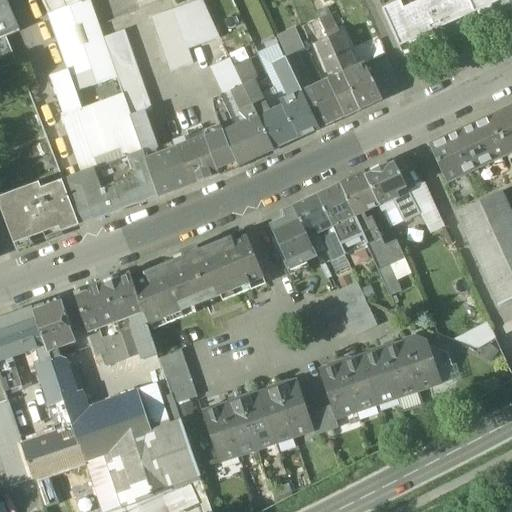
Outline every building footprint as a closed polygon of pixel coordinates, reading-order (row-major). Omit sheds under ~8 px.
[(20,33),(5,0),(0,0),(0,41),(6,39),(20,33)] [(111,27),(148,11),(149,14),(176,2),(178,7),(195,0),(164,0),(109,23),(111,27)] [(467,0),(402,0),(382,10),(404,58),(437,43),(438,47),(447,43),(447,40),(447,38),(479,24),(467,0)] [(511,0),(467,0),(479,24),(511,9),(511,10),(511,0)] [(90,1),(83,4),(48,16),(70,81),(53,88),(64,118),(61,119),(82,176),(144,153),(132,119),(104,40),(90,1)] [(175,12),(189,50),(217,40),(203,2),(175,12)] [(189,50),(175,12),(152,21),(169,65),(192,57),(189,50)] [(367,41),(356,16),(344,21),(354,43),(356,47),(367,41)] [(354,43),(347,27),(338,31),(345,47),(354,43)] [(329,41),(361,111),(382,102),(365,65),(356,69),(354,64),(353,65),(345,47),(338,31),(333,33),(336,38),(329,41)] [(153,112),(125,32),(104,40),(132,119),(146,113),(146,114),(153,112)] [(6,39),(0,41),(0,71),(16,64),(6,39)] [(361,111),(329,41),(317,46),(320,53),(329,76),(334,74),(336,79),(323,85),(340,121),(361,111)] [(243,49),(231,56),(246,85),(258,78),(243,49)] [(294,51),(283,55),(285,61),(286,61),(296,56),(294,51)] [(296,56),(286,61),(294,78),(305,72),(301,62),(297,55),(296,56)] [(319,131),(294,78),(286,61),(285,61),(278,64),(276,59),(271,61),(290,100),(281,104),(283,108),(298,140),(319,131)] [(230,61),(212,68),(225,96),(231,94),(230,93),(243,87),(230,61)] [(294,78),(319,131),(340,121),(323,85),(309,91),(307,87),(311,85),(305,72),(294,78)] [(254,82),(243,87),(249,99),(260,93),(257,87),(254,82)] [(215,118),(220,128),(204,134),(206,140),(217,172),(218,172),(237,164),(239,167),(273,152),(258,119),(249,99),(243,87),(230,93),(231,94),(241,115),(249,124),(237,129),(221,97),(212,101),(215,118)] [(260,93),(249,99),(255,112),(266,107),(260,93)] [(511,106),(489,118),(507,158),(511,155),(511,106)] [(165,113),(178,151),(190,185),(219,175),(218,172),(217,172),(206,140),(187,147),(185,142),(188,141),(189,139),(178,108),(165,113)] [(283,108),(258,119),(273,152),(298,140),(283,108)] [(178,151),(157,158),(155,153),(156,152),(158,150),(146,114),(146,113),(132,119),(144,153),(159,197),(190,185),(178,151)] [(507,158),(489,118),(429,146),(447,186),(507,158)] [(82,176),(63,183),(80,227),(159,197),(144,153),(82,176)] [(420,216),(393,162),(365,175),(380,208),(393,202),(404,224),(420,216)] [(340,186),(368,247),(367,247),(371,256),(386,249),(372,220),(368,222),(364,216),(380,208),(365,175),(340,186)] [(63,182),(0,206),(0,207),(16,250),(61,233),(62,234),(80,227),(63,183),(63,182)] [(368,247),(340,186),(318,197),(345,257),(367,247),(368,247)] [(511,301),(511,218),(501,194),(458,214),(472,245),(473,244),(484,269),(483,269),(500,307),(511,301)] [(345,257),(318,197),(294,208),(294,209),(309,240),(324,233),(326,238),(325,239),(323,243),(332,262),(333,263),(345,257)] [(294,209),(284,213),(287,220),(272,227),(278,240),(277,241),(284,258),(286,257),(292,270),(317,259),(309,240),(294,209)] [(185,263),(133,285),(148,328),(264,280),(247,238),(201,257),(197,247),(181,254),(185,263)] [(386,249),(371,256),(378,273),(390,268),(405,261),(397,243),(386,249)] [(390,268),(378,273),(389,297),(401,293),(390,268)] [(116,323),(132,318),(131,327),(144,362),(146,361),(158,357),(148,328),(133,285),(130,275),(103,285),(116,323)] [(357,284),(336,294),(340,305),(362,295),(357,284)] [(107,353),(99,330),(116,323),(103,285),(75,295),(90,340),(91,340),(97,357),(101,356),(107,353)] [(362,295),(340,305),(345,316),(367,306),(362,295)] [(34,310),(62,395),(70,420),(89,413),(81,392),(77,394),(66,361),(59,358),(56,351),(76,344),(61,300),(34,310)] [(367,306),(345,316),(350,327),(372,317),(367,306)] [(34,310),(12,318),(27,355),(36,352),(41,364),(37,366),(48,399),(62,395),(34,310)] [(372,317),(350,327),(356,338),(377,328),(372,317)] [(22,388),(12,360),(27,355),(12,318),(0,322),(0,379),(5,394),(22,388)] [(489,324),(467,335),(475,351),(497,340),(489,324)] [(137,357),(131,339),(123,342),(124,346),(129,360),(137,357)] [(448,355),(414,341),(403,345),(419,392),(442,385),(437,373),(453,367),(448,355)] [(419,392),(403,345),(382,352),(398,399),(419,392)] [(124,346),(107,353),(101,356),(104,364),(110,366),(129,360),(124,346)] [(181,351),(159,361),(163,372),(186,364),(181,351)] [(398,399),(382,352),(361,359),(377,406),(398,399)] [(158,357),(146,361),(150,370),(154,372),(153,382),(157,393),(168,389),(167,383),(163,372),(159,361),(158,357)] [(361,359),(341,366),(357,413),(377,406),(361,359)] [(186,364),(163,372),(167,383),(189,376),(186,364)] [(341,366),(320,373),(331,407),(335,420),(357,413),(341,366)] [(189,376),(167,383),(168,389),(170,395),(193,387),(189,376)] [(308,415),(297,383),(278,389),(295,438),(314,432),(308,415)] [(193,387),(170,395),(174,406),(197,398),(193,387)] [(278,389),(259,396),(276,445),(295,438),(278,389)] [(139,396),(89,413),(103,456),(118,451),(151,440),(153,439),(139,396)] [(259,396),(241,402),(257,451),(276,445),(259,396)] [(8,402),(0,404),(0,430),(15,425),(8,402)] [(257,451),(241,402),(222,408),(238,457),(257,451)] [(335,420),(331,407),(320,411),(327,434),(339,430),(335,420)] [(222,408),(203,415),(219,464),(238,457),(222,408)] [(320,411),(308,415),(314,432),(316,437),(327,434),(320,411)] [(89,413),(70,420),(85,463),(103,456),(89,413)] [(15,425),(0,430),(0,456),(11,488),(34,480),(24,450),(15,425)] [(153,439),(151,440),(118,451),(136,504),(200,482),(182,429),(153,439)] [(63,436),(24,450),(34,480),(43,477),(74,467),(63,436)] [(43,477),(34,480),(39,494),(47,491),(43,477)]
